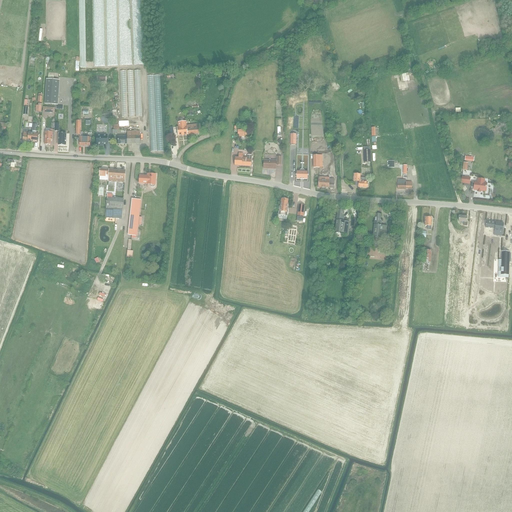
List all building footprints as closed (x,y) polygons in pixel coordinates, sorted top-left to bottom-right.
[(402,74),(404,82),(410,81),(409,75),(406,76),(406,74),(402,74)] [(46,79),(44,104),(58,105),(60,80),(54,80),(54,76),(48,75),(48,79),(46,79)] [(179,127),(177,127),(178,136),(188,135),(187,127),(186,121),(178,122),(179,127)] [(197,124),(186,125),(187,127),(188,135),(199,134),(198,128),(197,128),(197,124)] [(45,132),(45,145),(50,145),(51,140),(52,140),(53,129),(50,129),(50,132),(45,132)] [(22,140),(31,141),(32,133),(29,133),(29,132),(25,131),(25,132),(24,132),(22,140)] [(118,138),(118,144),(127,144),(140,144),(140,131),(127,131),(127,136),(118,136),(118,138)] [(66,145),(66,134),(58,134),(58,145),(66,145)] [(97,135),(96,135),(96,145),(107,145),(107,135),(106,135),(104,135),(103,135),(100,135),(97,135)] [(79,138),(79,146),(90,146),(90,138),(79,138)] [(234,165),(251,167),(251,160),(251,156),(251,155),(248,155),(248,158),(243,158),(243,154),(239,154),(239,158),(235,157),(234,165)] [(322,155),(313,155),(314,167),(319,167),(319,161),(322,161),(322,155)] [(264,169),(275,169),(276,165),(277,165),(281,165),(281,157),(277,157),(277,162),(276,162),(276,161),(264,160),(264,169)] [(100,169),(99,176),(106,177),(106,175),(109,175),(108,182),(124,183),(125,171),(109,170),(106,169),(100,169)] [(309,175),(308,174),(308,171),(296,171),(296,174),(295,175),(296,176),(296,179),(300,179),(304,179),(308,179),(308,176),(309,175)] [(150,185),(150,186),(151,187),(153,187),(154,186),(154,185),(155,185),(156,175),(147,174),(147,176),(139,175),(139,183),(147,184),(147,185),(150,185)] [(360,178),(361,174),(355,174),(354,181),(355,181),(355,184),(359,185),(359,187),(367,188),(367,183),(366,183),(366,178),(360,178)] [(329,178),(319,178),(318,188),(334,189),(335,179),(329,179),(329,178)] [(472,181),(472,187),(474,187),(474,190),(486,191),(487,183),(484,183),(485,179),(482,179),(478,178),(478,182),(475,182),(472,181)] [(398,181),(397,189),(412,189),(412,182),(406,182),(406,180),(398,180),(398,181)] [(106,208),(105,218),(122,219),(123,210),(123,198),(112,197),(107,197),(106,208)] [(279,206),(278,214),(287,216),(288,207),(287,207),(288,199),(286,199),(285,198),(283,198),(282,199),(282,198),(281,206),(279,206)] [(128,235),(137,236),(141,200),(132,199),(128,235)] [(344,217),(343,216),(344,210),(338,209),(335,232),(348,233),(349,221),(344,221),(344,217)] [(373,237),(386,238),(387,225),(381,225),(382,220),(380,220),(381,214),(375,214),(373,237)] [(467,222),(467,217),(460,216),(459,221),(464,222),(464,226),(467,226),(468,222),(467,222)] [(494,230),(495,230),(495,235),(503,236),(504,223),(487,221),(486,228),(494,228),(494,230)] [(421,269),(429,270),(432,250),(424,249),(421,269)] [(499,262),(498,277),(508,277),(508,275),(509,275),(510,252),(502,252),(501,260),(501,262),(499,262)]
